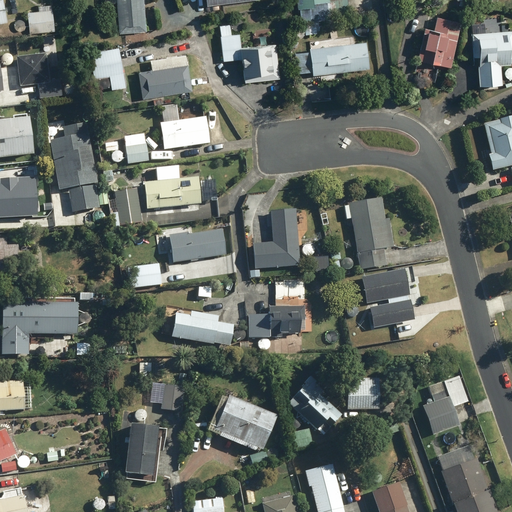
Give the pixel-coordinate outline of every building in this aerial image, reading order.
[(103,0),(104,3),(116,2),(119,34),(145,32),(142,0),(103,0)] [(299,9),(301,23),(329,20),(349,18),(347,0),(339,0),(328,1),(327,0),(295,0),(296,10),(299,9)] [(50,5),(38,6),(39,12),(26,13),(29,34),(53,31),(50,5)] [(424,29),(417,61),(450,68),(459,23),(435,18),(433,31),(424,29)] [(229,25),(218,26),(223,62),(241,59),(244,84),(278,79),(274,45),(240,50),(238,34),(230,35),(229,25)] [(316,34),(315,25),(308,26),(308,35),(316,34)] [(509,65),(509,63),(511,62),(511,31),(471,34),(473,58),(478,58),(480,87),(507,85),(506,78),(500,79),(499,66),(509,65)] [(124,87),(117,48),(97,52),(95,43),(87,44),(87,42),(78,44),(79,51),(87,49),(93,79),(108,76),(111,90),(124,87)] [(364,42),(308,49),(308,52),(293,54),(296,75),(311,73),(311,75),(367,69),(364,42)] [(17,56),(21,86),(38,83),(40,97),(62,94),(60,78),(50,79),(46,52),(17,56)] [(150,71),(137,73),(141,99),(191,91),(185,55),(149,61),(150,71)] [(162,124),(159,125),(163,151),(208,144),(204,118),(177,122),(175,106),(160,108),(162,124)] [(0,157),(35,153),(30,115),(0,119),(0,157)] [(511,167),(511,117),(483,125),(491,156),(487,157),(491,172),(511,167)] [(64,139),(47,141),(56,196),(67,194),(70,213),(98,209),(94,185),(96,184),(86,126),(63,130),(64,139)] [(142,135),(123,138),(127,165),(147,161),(142,135)] [(116,142),(104,144),(105,152),(117,151),(116,142)] [(0,216),(37,215),(35,176),(0,177),(0,216)] [(196,179),(143,184),(146,211),(199,205),(196,179)] [(108,190),(98,192),(101,207),(111,204),(108,190)] [(135,190),(113,193),(118,227),(140,223),(135,190)] [(380,199),(348,205),(359,271),(385,266),(383,250),(392,248),(388,220),(383,221),(380,199)] [(294,211),(268,213),(271,244),(251,245),(253,271),(299,267),(294,211)] [(188,234),(168,236),(170,249),(172,264),(224,257),(221,231),(189,235),(188,234)] [(0,286),(3,286),(2,267),(17,267),(16,247),(5,248),(4,240),(0,240),(0,286)] [(325,262),(314,262),(314,270),(326,270),(325,262)] [(157,265),(126,269),(129,290),(160,286),(157,265)] [(403,270),(360,279),(366,305),(386,301),(387,303),(407,299),(406,297),(408,297),(403,270)] [(198,285),(197,297),(212,299),(213,286),(198,285)] [(387,306),(368,310),(372,329),(413,321),(409,301),(407,301),(407,299),(387,303),(387,306)] [(76,305),(1,304),(1,355),(27,356),(27,336),(76,336),(76,305)] [(247,316),(247,339),(279,339),(279,334),(298,335),(298,323),(303,323),(303,308),(268,308),(268,316),(247,316)] [(217,318),(189,313),(188,318),(174,315),(170,338),(212,346),(212,343),(229,346),(233,327),(216,324),(217,318)] [(152,364),(140,363),(139,378),(151,378),(152,364)] [(287,406),(322,436),(336,420),(315,401),(322,393),(313,386),(314,384),(308,379),(303,385),(304,386),(287,406)] [(346,411),(377,411),(377,381),(346,381),(346,411)] [(21,383),(0,384),(0,413),(22,412),(21,383)] [(161,405),(160,411),(181,413),(183,388),(151,385),(149,404),(161,405)] [(433,404),(421,409),(432,436),(458,427),(444,390),(430,396),(433,404)] [(275,419),(227,398),(225,402),(220,399),(205,434),(255,455),(256,451),(260,453),(275,419)] [(395,419),(383,423),(387,434),(398,431),(395,419)] [(129,426),(122,475),(150,478),(156,430),(129,426)] [(307,430),(289,434),(293,451),(311,447),(307,430)] [(3,431),(0,432),(0,462),(14,457),(3,431)] [(263,452),(251,457),(255,466),(267,462),(263,452)] [(378,470),(371,455),(362,459),(369,474),(378,470)] [(453,511),(494,511),(475,460),(439,474),(453,511)] [(13,462),(0,463),(0,464),(1,473),(15,471),(13,462)] [(331,466),(295,475),(299,491),(310,488),(315,511),(334,511),(342,510),(331,466)] [(406,511),(397,486),(370,496),(375,511),(406,511)] [(295,511),(291,497),(261,505),(262,511),(295,511)] [(24,511),(21,498),(0,502),(0,511),(24,511)] [(222,511),(221,499),(191,503),(191,511),(222,511)]
